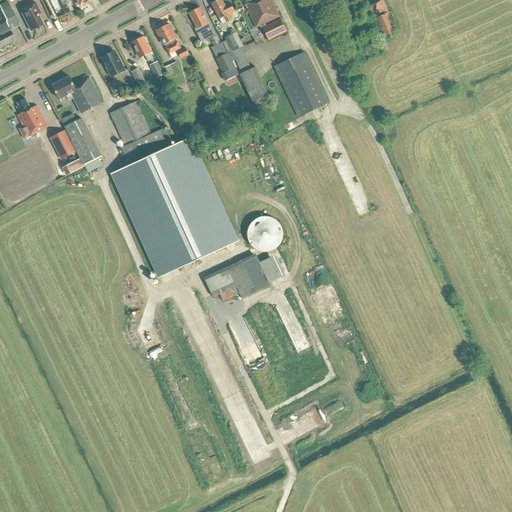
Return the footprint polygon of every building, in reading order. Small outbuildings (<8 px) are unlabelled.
[(48,0),(57,17),(69,11),(62,0),(48,0)] [(230,14),(235,12),(230,2),(225,5),(222,0),(217,0),(212,3),(220,19),(223,24),(233,19),(230,14)] [(269,40),(287,31),(271,0),(243,0),(256,27),(262,25),(269,40)] [(392,26),(397,24),(391,11),(389,12),(383,0),(382,0),(370,5),(384,40),(396,35),(392,26)] [(30,31),(42,25),(37,14),(40,13),(34,2),(19,9),(30,31)] [(9,30),(19,25),(9,5),(0,9),(7,22),(2,24),(0,21),(0,20),(0,47),(14,40),(9,30)] [(200,8),(190,13),(198,28),(196,29),(202,42),(215,36),(212,30),(200,8)] [(181,58),(189,54),(186,48),(182,50),(181,48),(178,41),(177,42),(176,39),(177,38),(173,29),(172,30),(169,24),(168,24),(167,24),(164,25),(163,27),(157,30),(164,45),(165,45),(166,47),(169,54),(179,49),(180,51),(178,52),(181,58)] [(237,45),(232,34),(225,38),(227,43),(230,49),(237,45)] [(211,38),(214,46),(219,44),(216,36),(211,38)] [(153,62),(155,61),(150,53),(151,52),(144,37),(133,42),(140,58),(145,55),(149,62),(152,60),(153,62)] [(112,76),(125,70),(115,51),(102,58),(112,76)] [(299,117),(329,103),(305,52),(276,66),(299,117)] [(236,67),(228,53),(216,59),(224,74),(236,67)] [(150,66),(157,78),(164,74),(158,62),(150,66)] [(175,74),(171,65),(165,67),(169,77),(175,74)] [(256,67),(240,74),(254,104),(270,96),(256,67)] [(139,87),(146,83),(139,68),(131,72),(139,87)] [(82,113),(103,103),(90,78),(74,86),(70,76),(53,85),(60,99),(67,95),(69,100),(74,98),(82,113)] [(114,97),(121,93),(115,80),(107,84),(114,97)] [(17,106),(16,106),(19,111),(20,114),(18,115),(23,126),(18,128),(24,139),(28,137),(48,127),(37,106),(31,109),(28,102),(26,99),(18,102),(18,103),(19,105),(17,106)] [(119,149),(128,167),(110,175),(156,278),(234,244),(188,140),(172,147),(164,129),(152,135),(137,101),(111,113),(126,146),(119,149)] [(101,156),(82,117),(77,120),(73,114),(62,119),(82,158),(85,165),(101,156)] [(76,152),(65,130),(51,138),(61,159),(76,152)] [(85,165),(82,158),(62,168),(66,176),(86,166),(85,165)] [(285,222),(255,213),(248,237),(255,239),(253,245),(276,252),(285,222)] [(220,294),(223,301),(235,296),(232,289),(236,287),(242,298),(271,285),(256,253),(204,278),(213,297),(220,294)]
